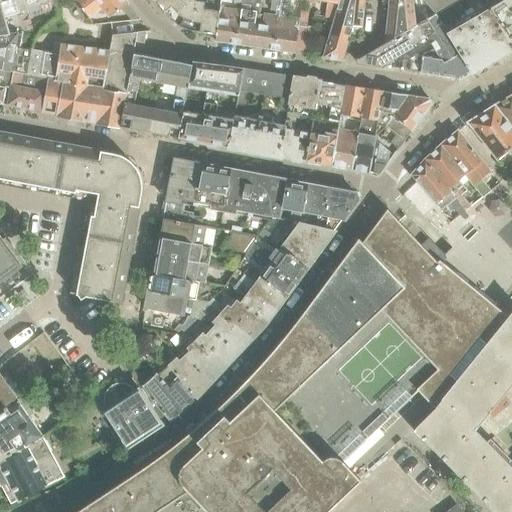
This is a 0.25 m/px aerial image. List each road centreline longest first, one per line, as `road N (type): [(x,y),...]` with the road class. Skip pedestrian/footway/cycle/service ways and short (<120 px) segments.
road 1 (residential): [(32,511),(185,428),(267,344),(377,188)]
road 2 (residential): [(0,342),(56,299),(107,362),(120,349),(139,290),(163,150)]
road 3 (residential): [(140,0),(190,47),(468,94)]
road 4 (residential): [(377,188),(163,150)]
road 5 (residential): [(163,150),(0,120)]
road 6 (residential): [(377,188),(468,94)]
